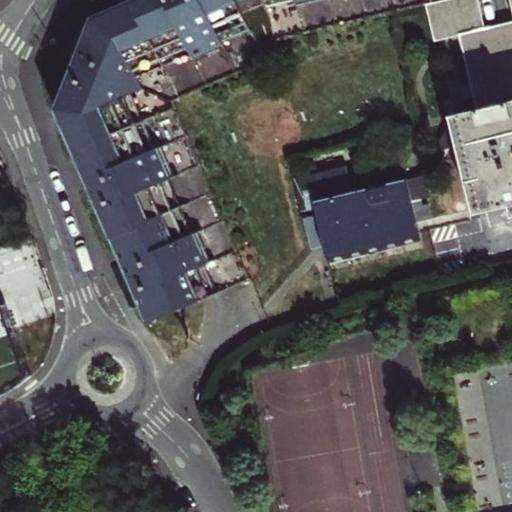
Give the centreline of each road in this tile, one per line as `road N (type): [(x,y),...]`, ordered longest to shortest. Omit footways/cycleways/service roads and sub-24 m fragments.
road 1 (residential): [(93,336),(1,77)]
road 2 (residential): [(130,405),(178,443),(217,511)]
